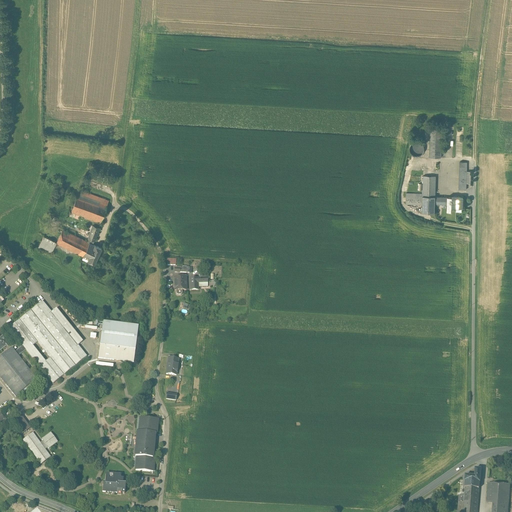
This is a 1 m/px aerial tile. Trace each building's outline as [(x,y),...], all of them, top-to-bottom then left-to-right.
[(441,129),(431,129),(430,158),(440,158),(441,129)] [(424,151),(424,149),(423,146),(422,144),(419,142),(417,141),(414,142),(412,144),(410,146),(410,149),(410,152),(412,154),(414,156),(417,156),(420,156),(422,154),(424,151)] [(467,162),(459,162),(459,183),(466,183),(467,171),(467,162)] [(436,176),(423,176),(422,194),(422,205),(422,213),(434,213),(435,204),(435,197),(436,176)] [(107,204),(77,193),(71,213),(80,216),(100,223),(107,204)] [(422,194),(406,193),(406,204),(422,205),(422,194)] [(463,197),(447,197),(435,197),(435,204),(447,205),(447,207),(447,211),(452,211),(452,207),(456,207),(463,208),(463,197)] [(99,228),(93,225),(88,238),(94,240),(99,228)] [(87,241),(63,229),(56,242),(56,243),(83,256),(89,242),(87,241)] [(56,242),(44,236),(38,248),(51,254),(56,243),(56,242)] [(92,244),(89,242),(83,256),(88,259),(87,261),(94,264),(101,248),(94,245),(92,244)] [(186,277),(174,278),(175,291),(176,291),(176,295),(177,296),(181,295),(182,294),(182,291),(186,290),(186,277)] [(199,278),(189,279),(190,290),(198,290),(198,283),(208,283),(207,278),(199,278)] [(80,344),(53,311),(51,313),(42,302),(9,329),(23,346),(15,352),(18,356),(26,350),(53,384),(87,357),(78,346),(80,344)] [(138,327),(103,322),(100,345),(135,350),(138,327)] [(0,351),(8,344),(0,333),(0,351)] [(135,350),(100,345),(98,358),(122,362),(134,363),(134,356),(135,350)] [(0,357),(0,378),(15,397),(37,380),(18,356),(15,352),(12,348),(0,357)] [(178,360),(168,358),(166,374),(176,376),(178,360)] [(52,424),(66,413),(61,407),(47,417),(52,424)] [(30,428),(21,416),(13,422),(22,434),(30,428)] [(157,420),(140,418),(140,420),(139,430),(139,432),(137,432),(137,434),(135,455),(135,457),(137,457),(137,459),(136,468),(136,471),(153,472),(153,470),(154,460),(154,458),(152,458),(153,456),(154,435),(155,434),(156,434),(156,432),(157,422),(157,420)] [(40,443),(33,433),(23,440),(40,463),(41,464),(50,457),(46,451),(45,450),(40,443)] [(51,433),(42,440),(43,441),(48,447),(48,449),(57,442),(51,433)] [(475,469),(475,477),(465,476),(465,477),(464,477),(463,477),(463,480),(463,487),(465,487),(465,488),(479,489),(479,483),(480,483),(481,470),(475,469)] [(121,476),(106,474),(105,480),(105,482),(105,484),(103,484),(103,487),(102,492),(117,493),(124,494),(125,489),(125,486),(122,485),(123,484),(123,480),(120,480),(121,476)] [(507,511),(510,485),(494,484),(493,503),(499,503),(497,511),(507,511)] [(477,511),(479,489),(465,488),(464,496),(462,511),(477,511)]
